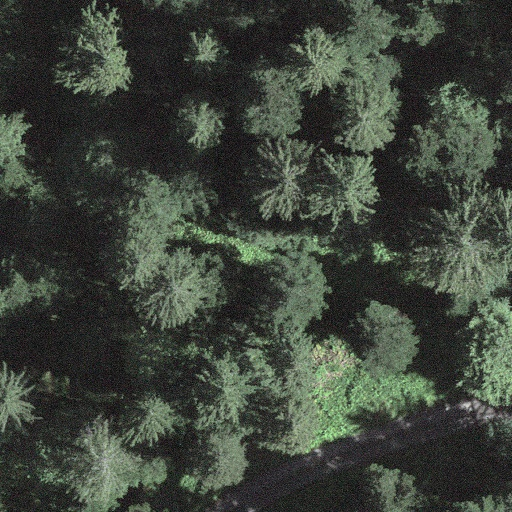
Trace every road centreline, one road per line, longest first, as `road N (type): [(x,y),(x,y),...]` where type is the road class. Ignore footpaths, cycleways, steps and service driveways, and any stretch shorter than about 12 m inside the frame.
road 1 (track): [(56,511),(40,0)]
road 2 (track): [(511,404),(329,448),(215,511)]
